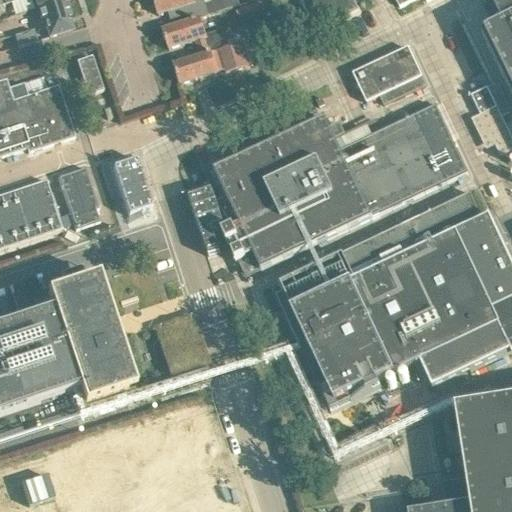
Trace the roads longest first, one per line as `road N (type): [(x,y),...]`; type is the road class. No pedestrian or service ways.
road 1 (unknown): [(511,257),(458,110),(410,46),(357,57),(156,147)]
road 2 (unclassified): [(276,511),(233,379)]
